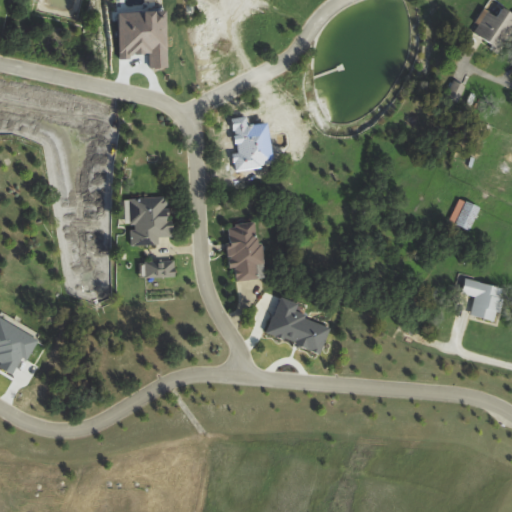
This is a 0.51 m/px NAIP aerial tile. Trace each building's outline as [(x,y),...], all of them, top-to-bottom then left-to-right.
[(497,18),(483,9),(468,33),(499,51),(511,29),(511,12),(503,8),(497,18)] [(120,58),(130,58),(130,53),(148,53),(149,67),(160,66),(158,10),(118,12),(120,58)] [(445,98),(458,102),(463,85),(450,81),(445,98)] [(129,198),(130,227),(129,227),(130,245),(158,244),(157,238),(172,237),(171,222),(169,222),(168,209),(164,209),(164,197),(129,198)] [(469,230),(479,207),(458,198),(448,221),(469,230)] [(237,281),(256,279),(255,265),(262,264),(257,222),(228,225),(231,247),(227,248),(230,267),(235,267),(237,281)] [(144,277),(174,276),(174,261),(144,262),(144,277)] [(469,315),(496,321),(503,287),(465,279),(462,293),(473,296),(469,315)] [(330,327),(295,313),(299,303),(280,296),(266,333),(319,354),(330,327)] [(38,340),(0,318),(0,368),(12,374),(22,357),(26,360),(38,340)]
